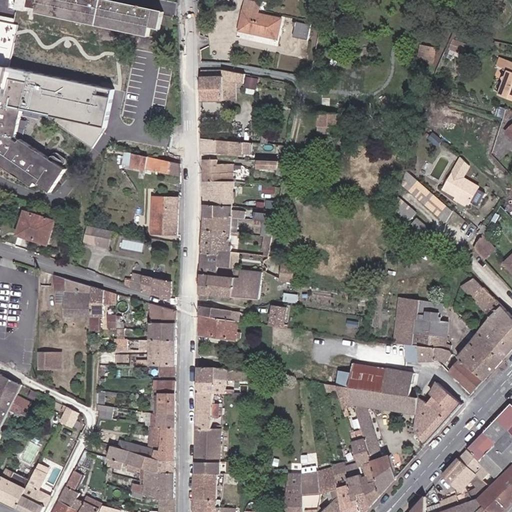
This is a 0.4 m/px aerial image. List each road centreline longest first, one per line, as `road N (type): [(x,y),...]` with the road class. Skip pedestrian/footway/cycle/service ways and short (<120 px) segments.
road 1 (tertiary): [(190,6),(188,307)]
road 2 (track): [(0,369),(98,415),(51,511)]
road 3 (tertiary): [(188,307),(187,511)]
road 4 (residential): [(0,249),(188,307)]
road 5 (secondary): [(511,374),(389,511)]
